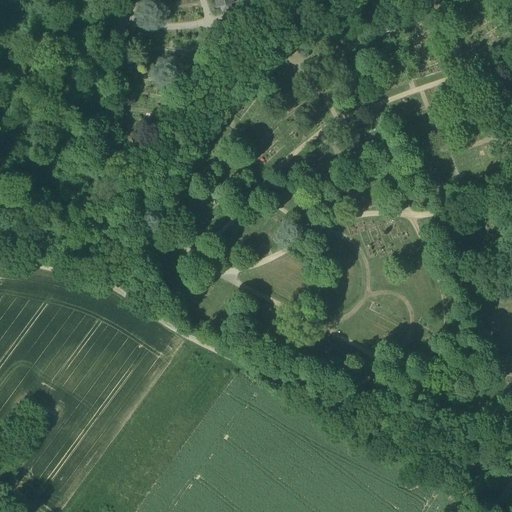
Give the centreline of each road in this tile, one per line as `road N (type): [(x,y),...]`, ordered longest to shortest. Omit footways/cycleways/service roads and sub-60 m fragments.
road 1 (track): [(511,461),(457,464),(173,328),(121,288)]
road 2 (track): [(121,288),(0,251)]
